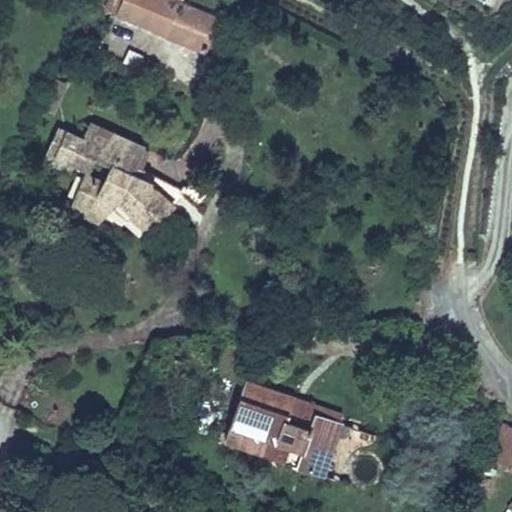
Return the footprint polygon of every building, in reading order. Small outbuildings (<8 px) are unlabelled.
[(110,0),(107,9),(116,12),(120,0),(110,0)] [(120,0),(116,12),(204,49),(218,19),(178,3),(179,0),(120,0)] [(53,113),(67,82),(59,79),(45,110),(53,113)] [(75,202),(106,216),(112,206),(127,219),(142,203),(156,216),(168,202),(150,186),(151,183),(140,179),(128,173),(131,166),(134,168),(144,148),(89,123),(83,138),(66,131),(55,154),(79,165),(88,170),(93,158),(110,165),(102,182),(88,176),(75,202)] [(76,173),(79,165),(55,154),(66,131),(61,128),(46,159),(52,162),(76,173)] [(150,151),(144,148),(134,168),(131,166),(128,173),(140,179),(144,172),(141,170),(150,151)] [(104,222),(106,216),(75,202),(73,208),(104,222)] [(172,206),(168,202),(156,216),(160,220),(172,206)] [(476,259),(475,250),(468,251),(468,260),(476,259)] [(296,409),(300,400),(246,381),(227,433),(285,453),(283,460),(329,476),(347,424),(340,422),(310,411),(309,414),(296,409)] [(343,414),(300,400),(296,409),(309,414),(310,411),(340,422),(343,414)] [(511,427),(506,424),(491,458),(511,467),(511,427)] [(225,440),(283,460),(285,453),(227,433),(225,440)]
